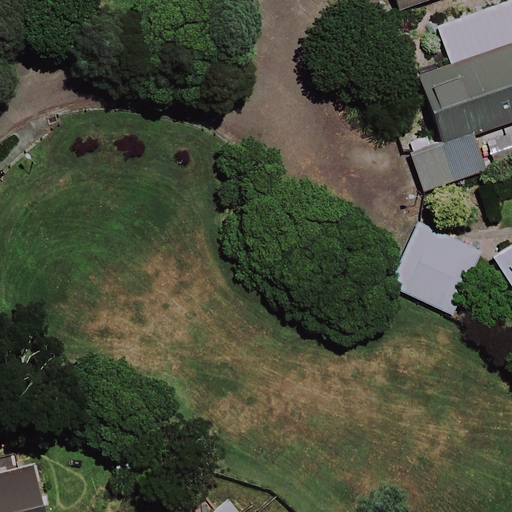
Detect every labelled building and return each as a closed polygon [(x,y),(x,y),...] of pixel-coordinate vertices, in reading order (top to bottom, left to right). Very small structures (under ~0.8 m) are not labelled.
[(511,120),(511,23),(510,17),(445,38),(454,63),(417,75),(441,145),(404,158),(415,193),(481,171),(469,135),(511,120)] [(477,251),(416,224),(388,288),(449,315),(477,251)] [(511,246),(488,261),(511,300),(511,246)] [(0,511),(36,511),(25,466),(0,472),(0,511)] [(230,511),(221,501),(208,511),(230,511)]
